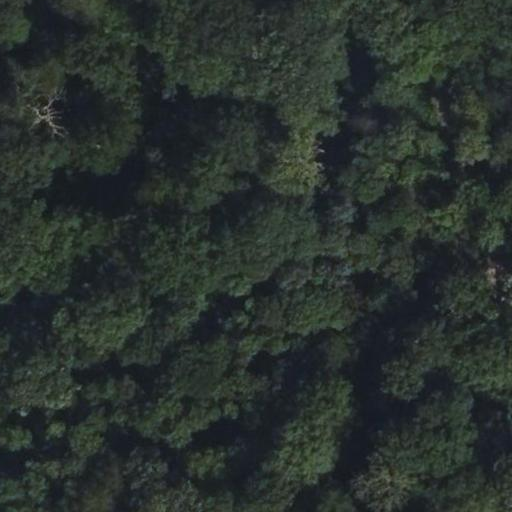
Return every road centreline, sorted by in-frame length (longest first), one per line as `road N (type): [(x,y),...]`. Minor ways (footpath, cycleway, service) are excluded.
road 1 (track): [(511,271),(39,511)]
road 2 (track): [(511,318),(399,0)]
